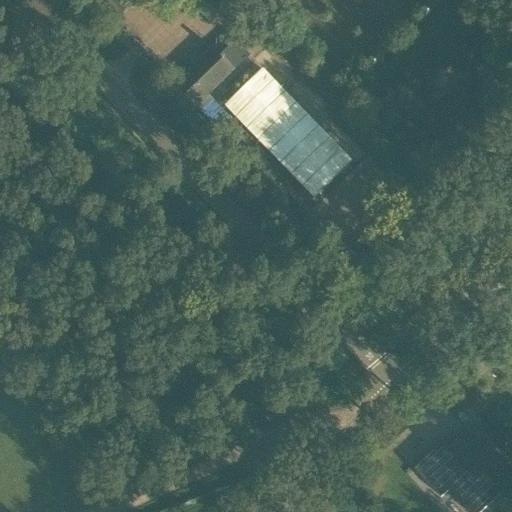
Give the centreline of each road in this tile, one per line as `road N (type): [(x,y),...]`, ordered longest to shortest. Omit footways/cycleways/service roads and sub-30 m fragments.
road 1 (unclassified): [(404,404),(51,32)]
road 2 (track): [(103,511),(331,418),(404,404)]
road 3 (tertiary): [(291,511),(404,404)]
road 4 (tertiary): [(404,404),(511,299)]
road 5 (unknown): [(102,86),(203,0)]
